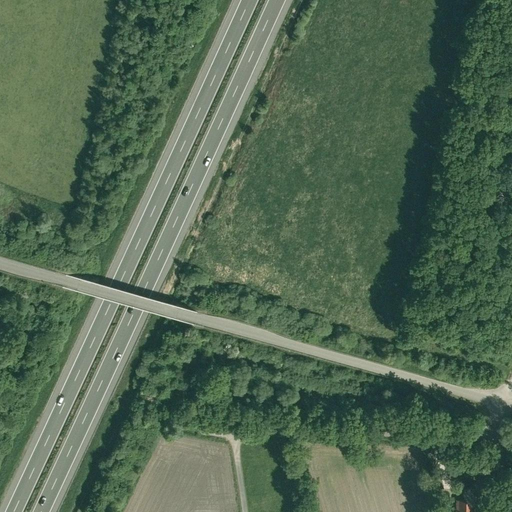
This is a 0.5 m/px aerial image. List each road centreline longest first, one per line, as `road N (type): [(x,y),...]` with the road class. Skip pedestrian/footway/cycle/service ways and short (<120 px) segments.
road 1 (motorway): [(39,511),(275,0)]
road 2 (motorway): [(248,0),(13,511)]
road 3 (unclassified): [(0,259),(502,406)]
